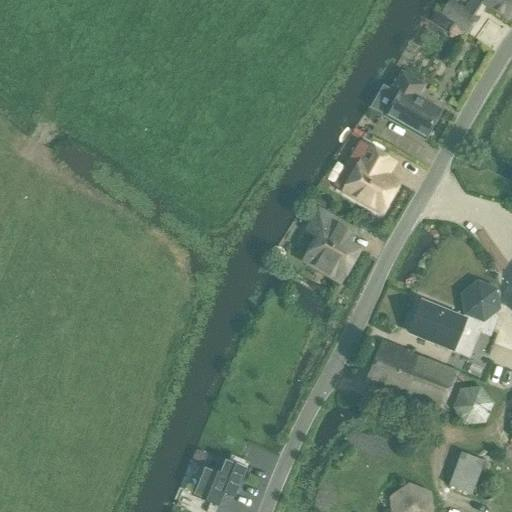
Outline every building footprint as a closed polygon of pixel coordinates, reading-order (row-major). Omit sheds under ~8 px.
[(509,21),(511,16),(511,0),(471,0),(465,10),(451,1),(440,16),(446,20),(468,34),(479,18),(473,14),(481,2),(509,21)] [(370,110),(369,111),(382,118),(424,140),(440,111),(417,98),(424,86),(409,77),(402,73),(391,91),(384,86),(382,86),(378,94),(370,110)] [(360,143),(348,164),(334,187),(343,192),(381,214),(398,184),(377,172),(385,158),(364,146),(360,143)] [(358,253),(347,247),(355,233),(345,227),(321,213),(318,212),(306,233),(308,233),(316,238),(303,261),(341,283),(358,253)] [(483,325),(499,311),(496,292),(477,285),(461,297),(464,318),(483,325)] [(421,303),(408,335),(453,353),(466,321),(421,303)] [(440,415),(459,373),(418,356),(412,354),(382,342),(363,383),(440,415)] [(464,425),(484,423),(491,405),(480,389),(460,393),(452,409),(464,425)] [(201,452),(198,451),(196,450),(191,462),(195,463),(198,464),(202,466),(207,455),(201,452)] [(472,495),(484,462),(461,454),(449,487),(472,495)] [(205,469),(193,496),(218,507),(224,493),(234,497),(246,469),(224,461),(218,474),(205,469)] [(410,485),(389,496),(391,511),(431,511),(430,493),(410,485)]
